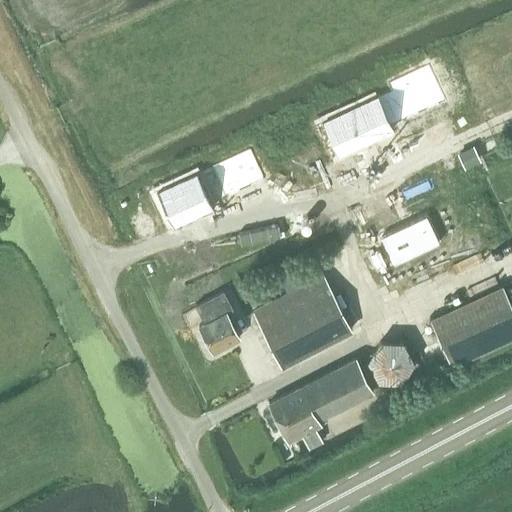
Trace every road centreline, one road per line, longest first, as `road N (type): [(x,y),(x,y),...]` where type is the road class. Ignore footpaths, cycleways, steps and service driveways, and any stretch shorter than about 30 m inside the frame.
road 1 (unclassified): [(217,511),(0,86)]
road 2 (primary): [(311,511),(511,406)]
